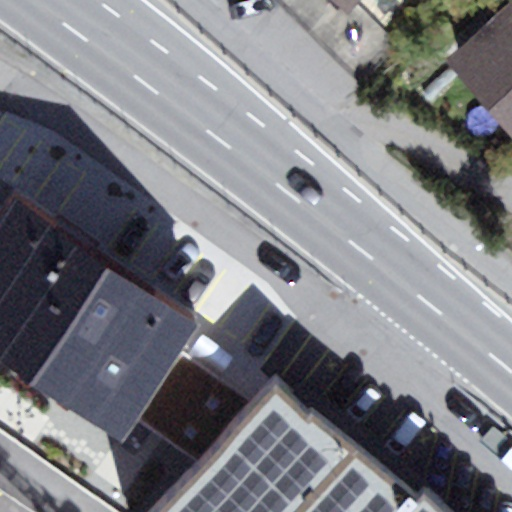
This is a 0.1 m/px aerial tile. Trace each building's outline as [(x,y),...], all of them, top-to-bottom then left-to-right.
[(332,0),(347,14),(360,0),(332,0)] [(511,135),(511,4),(447,60),(511,135)] [(290,511),(350,447),(275,378),(151,511),(290,511)] [(400,511),(410,502),(350,447),(290,511),(400,511)] [(440,511),(419,492),(410,502),(400,511),(440,511)]
